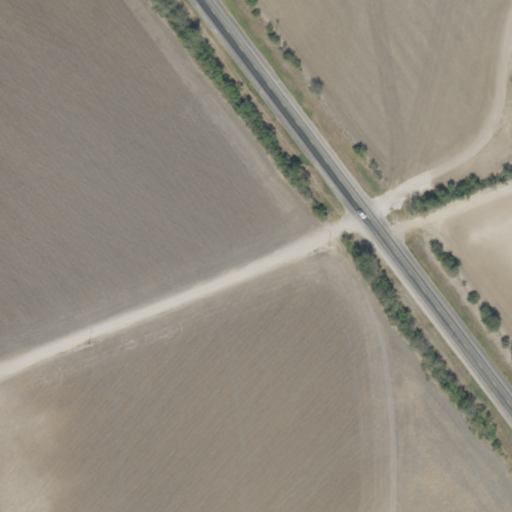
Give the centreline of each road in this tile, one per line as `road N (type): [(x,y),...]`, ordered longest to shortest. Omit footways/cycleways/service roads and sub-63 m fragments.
road 1 (trunk): [(205,0),(511,403)]
road 2 (residential): [(372,217),(0,372)]
